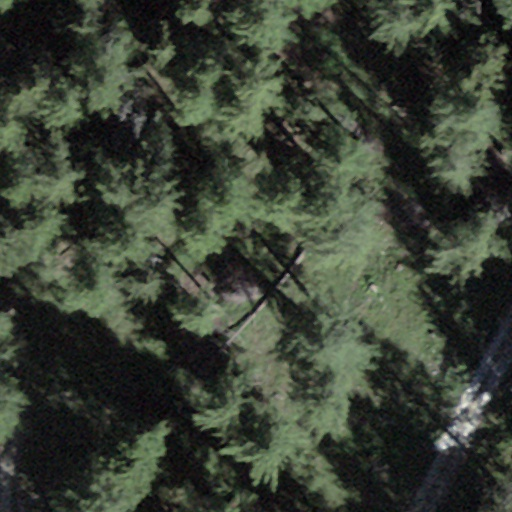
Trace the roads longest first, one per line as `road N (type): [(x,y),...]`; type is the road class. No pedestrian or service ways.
road 1 (track): [(419,511),(511,326)]
road 2 (track): [(0,377),(2,511)]
